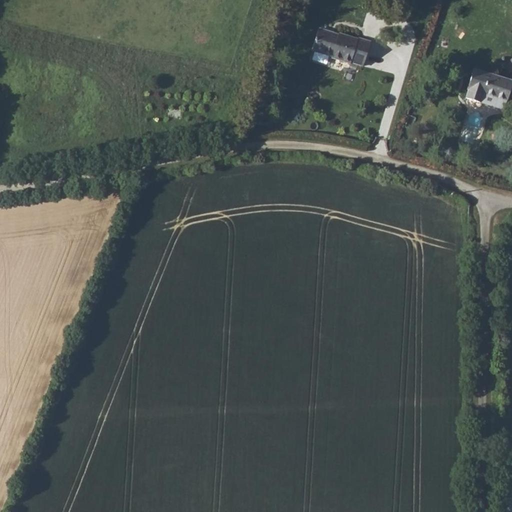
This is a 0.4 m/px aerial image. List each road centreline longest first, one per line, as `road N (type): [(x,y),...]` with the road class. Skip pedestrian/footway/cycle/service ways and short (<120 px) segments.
road 1 (unclassified): [(0,189),(255,144),(378,158),(485,193)]
road 2 (unclassified): [(479,511),(485,193)]
